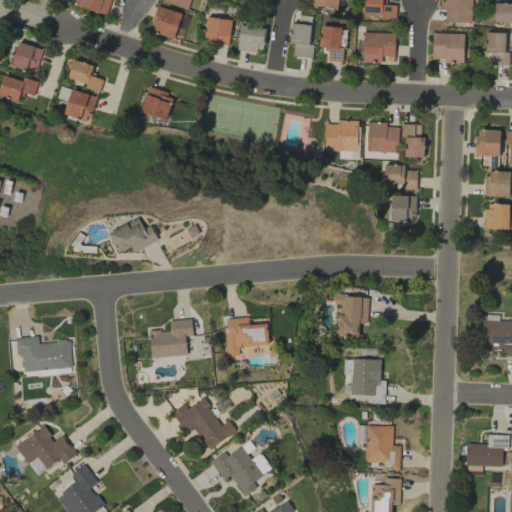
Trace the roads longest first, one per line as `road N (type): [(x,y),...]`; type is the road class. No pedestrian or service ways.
road 1 (residential): [(68,27),(274,85),(511,101)]
road 2 (residential): [(449,265),(310,263),(0,294)]
road 3 (residential): [(437,511),(453,98)]
road 4 (residential): [(101,284),(113,399),(196,511)]
